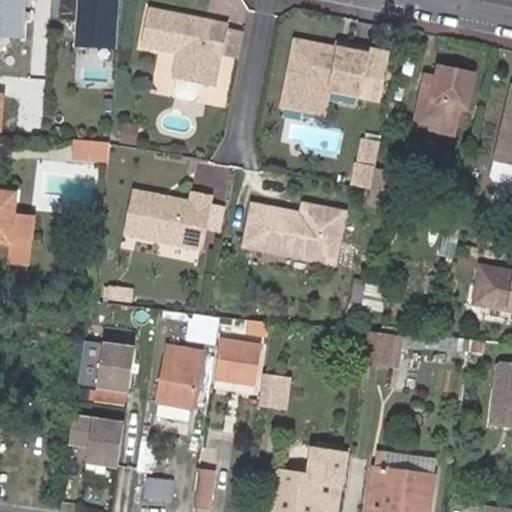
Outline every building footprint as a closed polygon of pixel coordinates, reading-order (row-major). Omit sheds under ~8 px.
[(0,0),(0,35),(18,36),(20,0),(0,0)] [(120,0),(77,0),(75,49),(118,52),(120,0)] [(179,57),(175,81),(178,81),(201,86),(216,89),(222,57),(227,31),(227,28),(150,13),(143,50),(179,57)] [(243,34),(227,31),(222,57),(239,59),(243,34)] [(295,42),(286,97),(332,106),(334,93),(364,98),(372,50),(354,47),(353,51),(338,49),(295,42)] [(427,82),(418,126),(455,133),(461,106),(468,107),(474,75),(441,68),(438,84),(427,82)] [(201,86),(178,81),(175,97),(179,102),(193,105),(197,102),(201,86)] [(511,96),(498,154),(511,157),(511,96)] [(332,106),(286,97),(283,109),(330,118),(332,106)] [(101,164),(104,146),(76,143),(74,161),(101,164)] [(349,187),(369,190),(373,171),(378,147),(363,144),(358,168),(355,167),(349,187)] [(511,157),(498,154),(495,171),(498,175),(511,178),(511,157)] [(14,192),(0,190),(0,241),(8,243),(11,216),(14,192)] [(189,207),(133,196),(125,237),(197,252),(201,235),(206,211),(208,201),(191,198),(189,207)] [(251,208),(243,249),(334,268),(345,216),(302,207),(300,218),(251,208)] [(206,211),(201,235),(217,238),(222,213),(206,211)] [(27,217),(11,216),(9,234),(26,236),(27,217)] [(511,291),(487,288),(481,331),(511,334),(511,291)] [(176,344),(198,346),(199,340),(215,340),(217,319),(182,316),(176,344)] [(391,333),(366,331),(362,360),(387,364),(391,333)] [(136,399),(141,343),(92,339),(88,395),(136,399)] [(240,372),(254,373),(257,346),(220,339),(216,368),(227,370),(226,379),(238,382),(240,372)] [(198,346),(176,344),(166,343),(159,400),(157,415),(187,418),(190,404),(198,346)] [(389,388),(457,395),(460,366),(392,360),(389,388)] [(511,425),(511,364),(501,364),(497,367),(494,394),(497,397),(496,415),(504,425),(511,425)] [(279,387),(259,385),(255,415),(275,417),(279,387)] [(66,441),(79,442),(77,462),(125,466),(128,418),(68,413),(66,441)] [(377,467),(369,511),(428,511),(433,477),(436,460),(378,451),(377,467)] [(333,511),(342,456),(320,453),(315,477),(279,472),(272,511),(333,511)] [(209,505),(214,473),(198,470),(194,503),(209,505)] [(168,480),(149,479),(148,500),(166,501),(168,480)] [(511,505),(482,501),(480,511),(511,511),(511,510),(511,505)]
